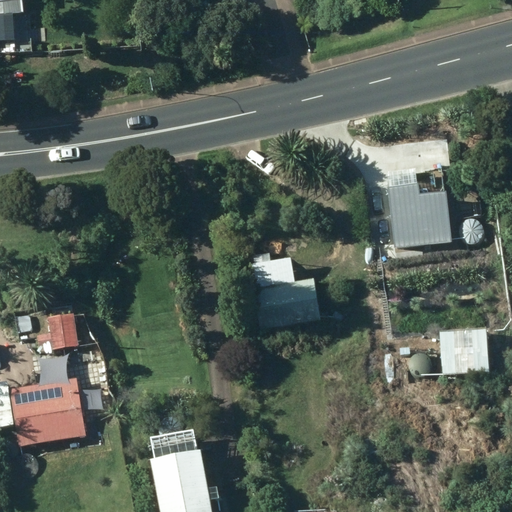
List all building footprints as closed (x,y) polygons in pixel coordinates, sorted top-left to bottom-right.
[(0,0),(0,11),(18,10),(17,0),(0,0)] [(388,192),(393,252),(450,247),(446,196),(418,198),(417,189),(388,192)] [(461,238),(463,241),(467,242),(471,243),(475,242),(478,240),(480,237),(482,234),(482,230),(481,226),(479,223),(475,220),(472,219),(468,220),(464,221),(461,223),(459,227),(459,230),(459,234),(461,238)] [(260,328),(320,318),(313,277),(253,287),(260,328)] [(77,344),(72,312),(47,315),(51,347),(77,344)] [(445,378),(491,373),(486,331),(440,336),(445,378)] [(98,365),(95,345),(79,347),(81,368),(98,365)] [(412,373),(415,376),(418,377),(422,378),(426,377),(429,375),(432,372),(433,369),(434,365),(432,361),(430,358),(427,356),(423,355),(419,355),(416,356),(413,359),(411,362),(410,365),(410,369),(412,373)] [(18,445),(85,434),(76,377),(10,387),(18,445)] [(17,453),(13,436),(2,438),(5,455),(17,453)] [(212,511),(200,448),(150,457),(160,511),(212,511)] [(18,473),(21,476),(24,478),(28,478),(32,477),(36,475),(38,472),(40,469),(40,465),(39,461),(36,458),(33,456),(29,455),(26,455),(22,456),(19,459),(17,462),(16,466),(17,469),(18,473)]
